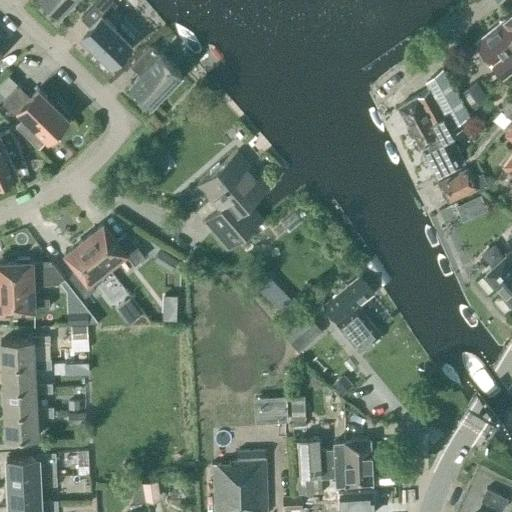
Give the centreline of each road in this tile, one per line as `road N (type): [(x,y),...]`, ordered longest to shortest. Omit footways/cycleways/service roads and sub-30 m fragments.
road 1 (residential): [(0,1),(118,123),(114,140),(66,187),(0,217)]
road 2 (tertiary): [(428,511),(511,360)]
